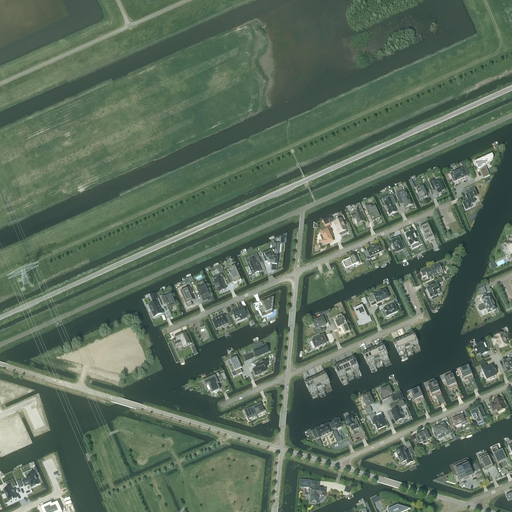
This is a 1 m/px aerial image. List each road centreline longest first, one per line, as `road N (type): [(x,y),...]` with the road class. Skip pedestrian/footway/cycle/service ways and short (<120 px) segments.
road 1 (track): [(484,0),(502,41),(498,51),(0,276)]
road 2 (tertiary): [(0,317),(511,88)]
road 3 (residential): [(473,181),(457,188),(461,198),(297,272)]
road 4 (unclassified): [(57,381),(232,434)]
road 5 (residential): [(297,272),(168,330)]
road 6 (unclassified): [(464,505),(337,465)]
road 7 (residential): [(508,386),(395,436)]
